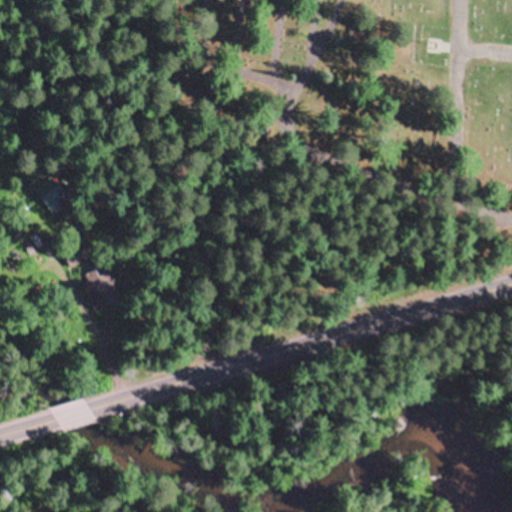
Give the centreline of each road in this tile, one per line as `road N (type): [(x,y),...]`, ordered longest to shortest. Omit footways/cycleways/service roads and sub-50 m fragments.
road 1 (secondary): [(511,284),(88,410)]
road 2 (residential): [(466,0),(458,210),(485,223),(511,220)]
